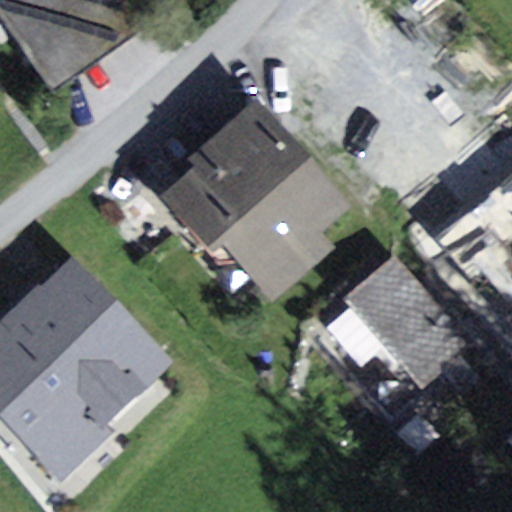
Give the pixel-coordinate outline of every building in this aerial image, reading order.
[(0,0),(0,1),(49,80),(145,21),(132,0),(0,0)] [(350,197),(257,94),(162,180),(271,300),(336,241),(321,224),(350,197)] [(511,141),(419,235),(511,326),(511,141)] [(191,345),(103,244),(0,327),(0,410),(43,460),(191,345)] [(460,324),(391,259),(317,337),(386,403),(460,324)]
